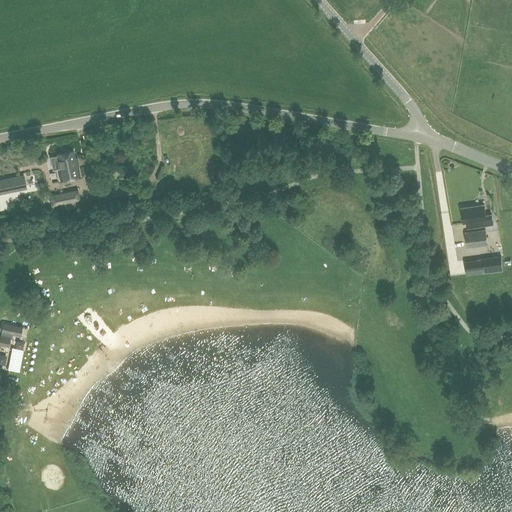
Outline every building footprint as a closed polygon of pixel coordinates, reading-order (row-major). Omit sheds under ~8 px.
[(73,151),(56,154),(59,167),(57,167),(60,181),(80,176),(78,164),(79,164),(77,156),(74,157),(73,151)] [(86,164),(88,174),(95,173),(93,163),(86,164)] [(27,188),(24,176),(3,180),(5,192),(27,188)] [(49,195),(51,205),(79,199),(77,189),(49,195)] [(480,226),(479,221),(486,220),(484,204),(461,208),(463,223),(466,222),(467,228),(480,226)] [(487,245),(486,229),(465,232),(467,247),(487,245)] [(483,273),(503,270),(501,254),(480,257),(483,273)] [(12,338),(12,334),(20,335),(22,326),(3,322),(1,332),(2,332),(1,335),(0,335),(0,337),(0,344),(8,346),(10,338),(12,338)]
